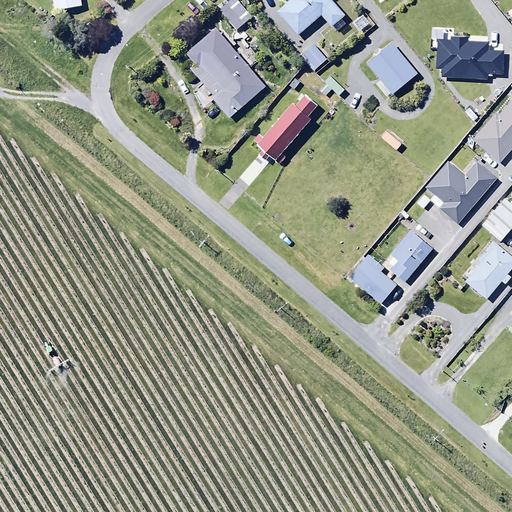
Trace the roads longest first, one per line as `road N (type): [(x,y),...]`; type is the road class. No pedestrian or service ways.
road 1 (residential): [(133,146),(511,467)]
road 2 (residential): [(133,146),(104,110),(101,74),(122,33),(160,0)]
